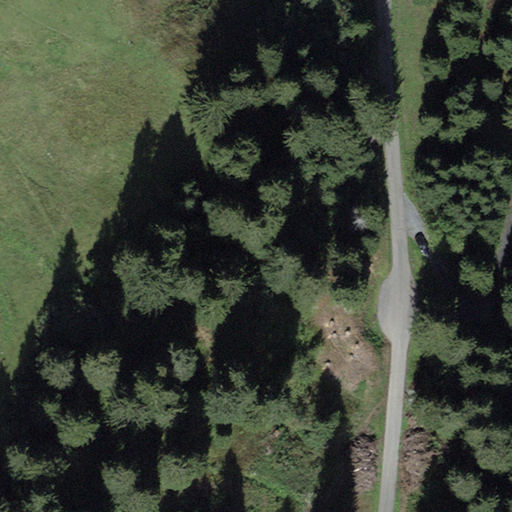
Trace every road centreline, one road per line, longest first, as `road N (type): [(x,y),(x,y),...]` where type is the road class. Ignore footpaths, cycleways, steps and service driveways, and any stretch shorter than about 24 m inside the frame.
road 1 (track): [(384,0),(395,387),(383,511)]
road 2 (track): [(511,229),(490,304),(465,311),(394,195)]
